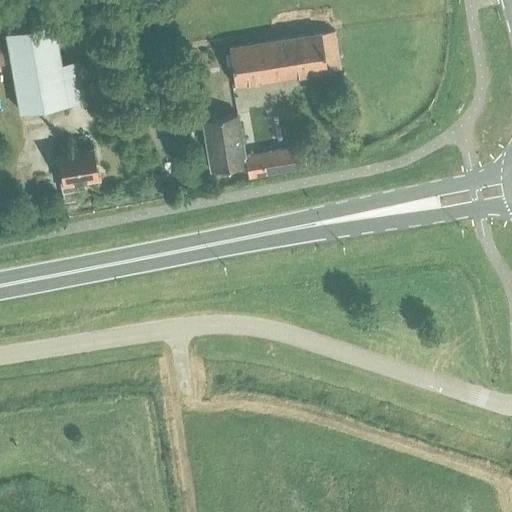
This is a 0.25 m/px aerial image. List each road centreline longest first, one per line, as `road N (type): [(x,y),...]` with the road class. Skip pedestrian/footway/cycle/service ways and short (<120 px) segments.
road 1 (unclassified): [(0,356),(207,325),(251,327),(511,405)]
road 2 (trunk): [(0,289),(509,188)]
road 3 (unclassified): [(162,178),(133,0)]
